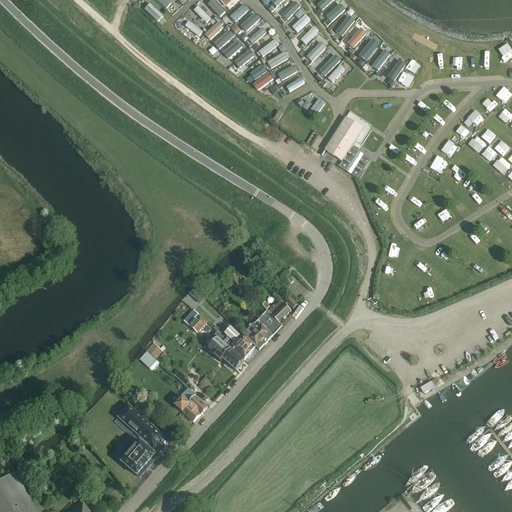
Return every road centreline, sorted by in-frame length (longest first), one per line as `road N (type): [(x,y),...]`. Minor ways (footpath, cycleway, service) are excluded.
road 1 (tertiary): [(128,511),(321,293),(325,248),(303,222),(138,118),(3,0)]
road 2 (track): [(268,146),(142,58),(77,0)]
road 3 (track): [(167,25),(275,106)]
